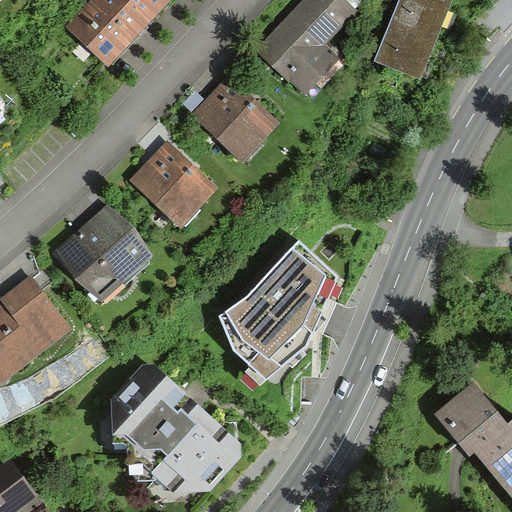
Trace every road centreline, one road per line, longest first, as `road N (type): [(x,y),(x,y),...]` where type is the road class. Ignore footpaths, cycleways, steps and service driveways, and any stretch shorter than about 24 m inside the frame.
road 1 (residential): [(0,240),(241,0)]
road 2 (secondary): [(412,239),(329,434),(273,511)]
road 3 (secondary): [(412,239),(455,145),(511,61)]
